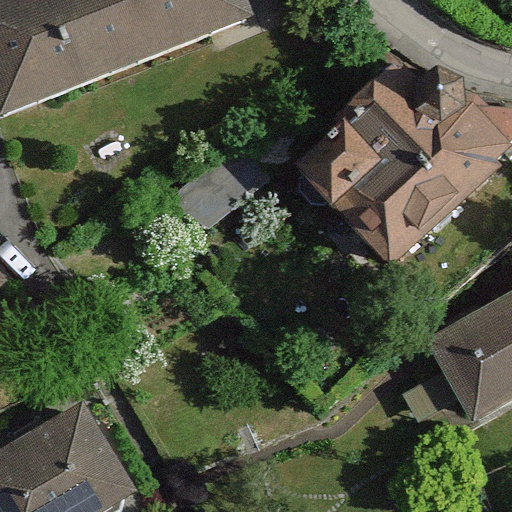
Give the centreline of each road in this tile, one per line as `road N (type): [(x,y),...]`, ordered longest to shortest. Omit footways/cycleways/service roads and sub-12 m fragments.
road 1 (residential): [(0,190),(39,285),(64,322)]
road 2 (residential): [(511,68),(469,57),(397,0)]
